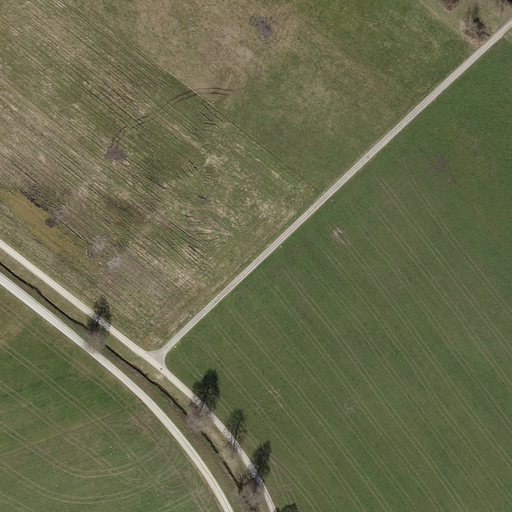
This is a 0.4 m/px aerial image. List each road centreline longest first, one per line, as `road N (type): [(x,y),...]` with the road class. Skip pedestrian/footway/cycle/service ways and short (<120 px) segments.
road 1 (track): [(511,24),(152,363)]
road 2 (track): [(0,242),(204,408),(251,466),(274,511)]
road 3 (track): [(231,511),(137,389),(0,279)]
